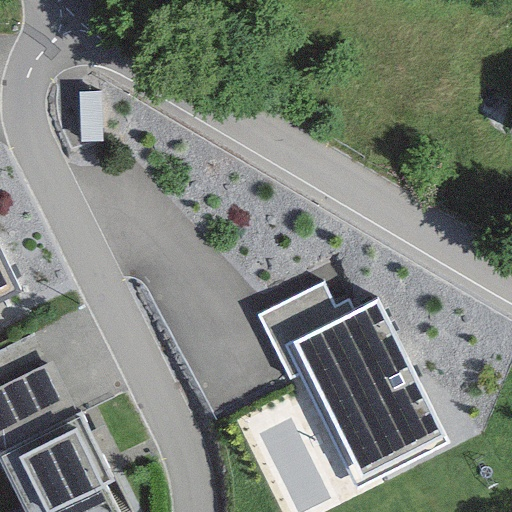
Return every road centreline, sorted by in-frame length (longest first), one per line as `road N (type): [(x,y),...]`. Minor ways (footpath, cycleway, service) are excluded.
road 1 (residential): [(69,19),(31,67),(26,103),(40,152),(175,419),(194,511)]
road 2 (residential): [(69,19),(511,279)]
